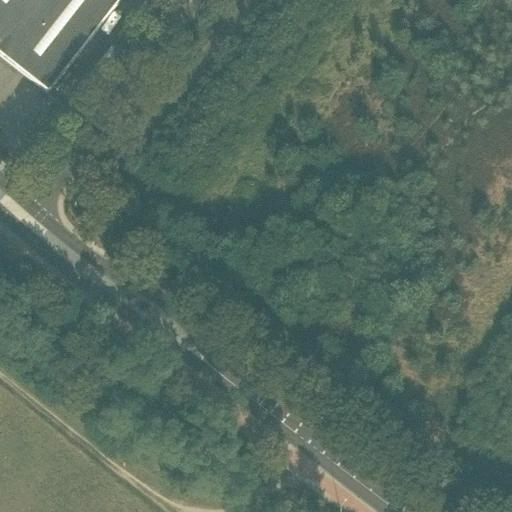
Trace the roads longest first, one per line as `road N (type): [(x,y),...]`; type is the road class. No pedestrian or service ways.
road 1 (secondary): [(396,511),(21,219)]
road 2 (unclassified): [(21,219),(196,0)]
road 3 (track): [(182,511),(0,375)]
